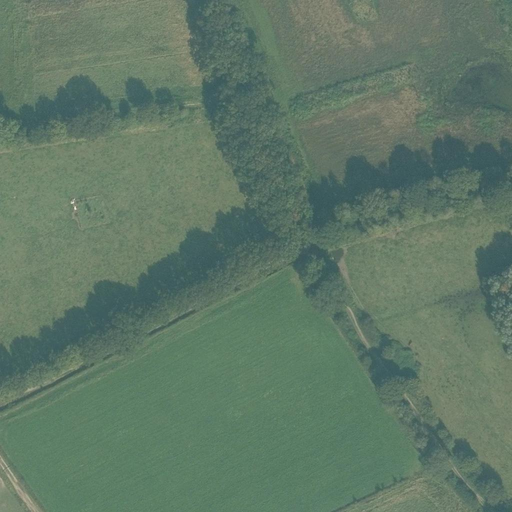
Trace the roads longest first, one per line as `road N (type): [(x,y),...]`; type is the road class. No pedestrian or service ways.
road 1 (track): [(21,126),(28,511)]
road 2 (track): [(0,401),(323,247)]
road 3 (track): [(489,511),(357,327),(323,247)]
road 4 (track): [(323,247),(322,219),(224,0)]
